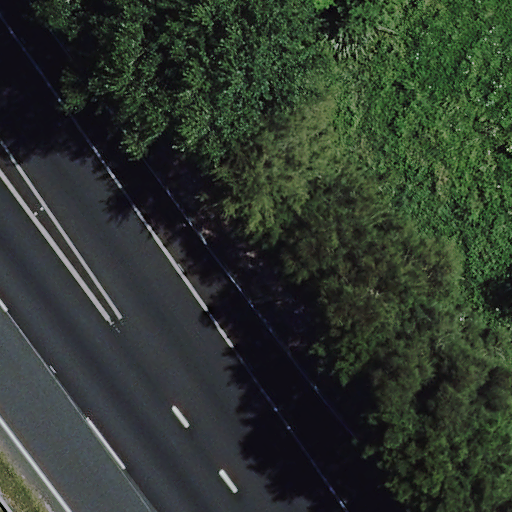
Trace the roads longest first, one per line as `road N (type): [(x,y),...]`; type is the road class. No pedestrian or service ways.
road 1 (motorway): [(0,232),(180,511)]
road 2 (motorway): [(0,276),(176,511)]
